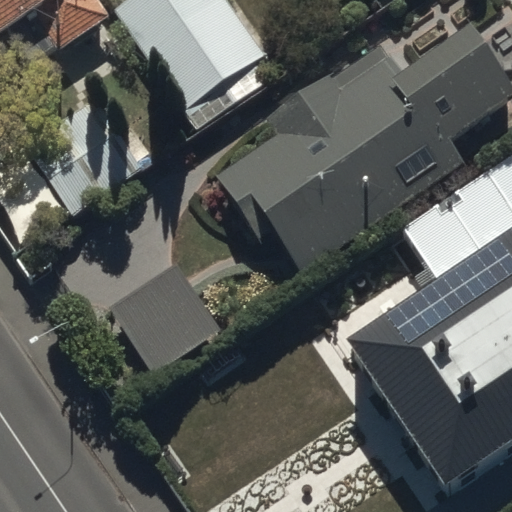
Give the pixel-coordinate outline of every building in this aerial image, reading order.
[(0,0),(0,67),(98,0),(0,0)] [(136,0),(114,16),(197,135),(279,78),(224,0),(136,0)] [(403,83),(389,62),(378,47),(263,127),(274,143),(228,175),(213,185),(259,251),(275,240),(304,282),(465,170),(450,149),(511,105),(511,88),(473,34),(403,83)] [(24,147),(76,222),(155,167),(103,92),(24,147)] [(511,246),(348,361),(446,499),(511,452),(511,246)] [(107,314),(152,379),(220,332),(175,267),(107,314)]
